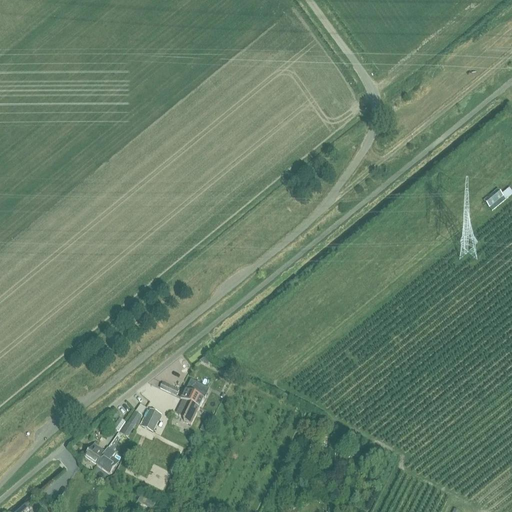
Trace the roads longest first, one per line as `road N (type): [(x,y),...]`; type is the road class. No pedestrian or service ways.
road 1 (unclassified): [(0,499),(511,81)]
road 2 (unclassified): [(328,203),(59,420),(0,485)]
road 3 (unclassified): [(328,203),(378,114),(366,76),(310,0)]
road 4 (track): [(511,54),(328,203)]
